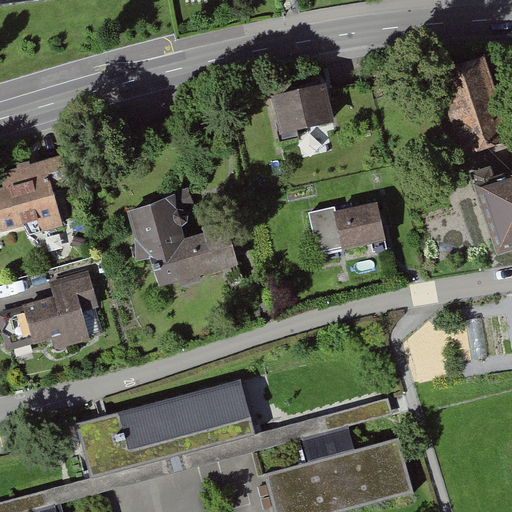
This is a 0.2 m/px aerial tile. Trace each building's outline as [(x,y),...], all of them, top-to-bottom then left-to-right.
[(482,62),(442,74),(468,159),(509,147),(482,62)] [(319,90),(276,101),(286,137),(329,126),(319,90)] [(0,183),(4,196),(0,197),(0,231),(2,238),(38,227),(41,238),(62,232),(51,193),(64,190),(56,163),(0,179),(0,183)] [(511,185),(507,171),(470,183),(497,266),(511,261),(511,185)] [(174,203),(124,217),(139,270),(159,264),(167,291),(237,272),(226,233),(186,244),(174,203)] [(380,204),(307,219),(315,260),(389,246),(380,204)] [(470,249),(471,222),(440,221),(439,249),(470,249)] [(60,304),(0,320),(0,321),(10,355),(56,342),(60,357),(94,347),(86,320),(101,316),(90,278),(55,288),(60,304)] [(255,380),(90,428),(106,484),(271,436),(255,380)] [(408,442),(266,478),(274,511),(355,511),(421,495),(408,442)]
